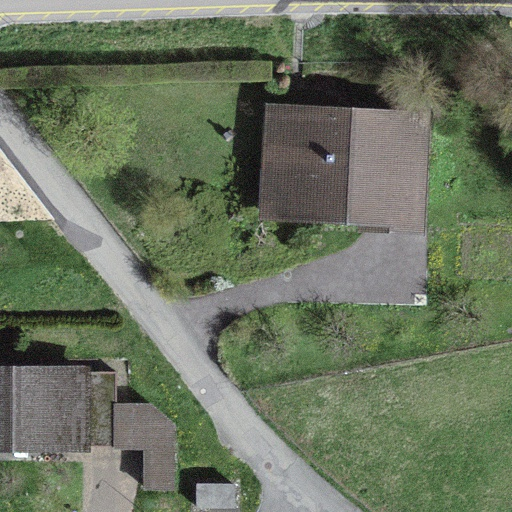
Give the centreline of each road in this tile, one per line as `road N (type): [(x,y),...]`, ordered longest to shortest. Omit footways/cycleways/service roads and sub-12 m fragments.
road 1 (residential): [(0,119),(258,452),(333,511)]
road 2 (residential): [(223,0),(0,15)]
